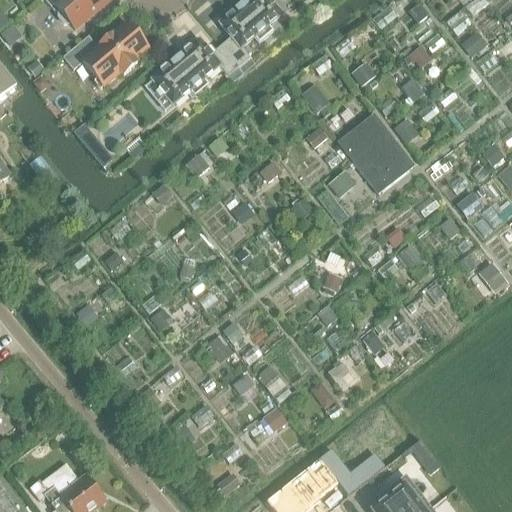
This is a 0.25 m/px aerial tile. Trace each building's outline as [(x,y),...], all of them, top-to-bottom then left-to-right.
[(75,33),(110,3),(107,0),(42,0),(51,11),(54,8),(59,14),(58,20),(64,26),(70,27),(75,33)] [(273,34),(268,28),(282,17),(267,0),(251,0),(244,6),(236,12),(236,13),(219,27),(231,40),(222,48),(240,70),(250,61),(241,51),(254,40),(259,46),(273,34)] [(418,8),(407,16),(416,27),(427,19),(418,8)] [(134,64),(148,52),(127,26),(113,38),(112,38),(99,49),(98,51),(88,39),(62,61),(73,73),(82,65),(103,90),(121,75),(123,78),(137,67),(134,64)] [(511,42),(502,50),(507,56),(511,52),(511,42)] [(203,82),(219,69),(228,80),(240,70),(222,48),(211,57),(199,43),(180,60),(179,60),(171,66),(171,67),(152,83),(172,108),(189,94),(194,100),(209,88),(203,82)] [(44,73),(36,63),(27,69),(27,70),(35,80),(36,79),(44,73)] [(0,100),(16,88),(0,67),(0,100)] [(49,88),(42,80),(38,82),(33,87),(40,96),(46,91),(49,88)] [(414,170),(374,118),(337,146),(378,198),(414,170)] [(97,144),(84,128),(74,137),(87,152),(97,144)] [(317,130),(304,141),(313,152),(326,141),(317,130)] [(133,163),(148,151),(146,149),(142,145),(128,157),(131,161),(133,163)] [(494,148),(482,158),(492,171),(504,162),(494,148)] [(0,185),(11,178),(0,161),(0,185)] [(511,173),(509,170),(497,180),(510,196),(511,193),(511,173)] [(344,175),(327,189),(338,202),(355,189),(344,175)] [(164,188),(152,197),(161,209),(173,200),(164,188)] [(511,211),(503,200),(492,209),(494,212),(497,209),(505,219),(511,212),(511,211)] [(245,207),(233,216),(242,228),(254,219),(245,207)] [(397,233),(387,241),(395,251),(405,243),(397,233)] [(116,256),(105,265),(113,275),(124,266),(116,256)] [(491,268),(478,278),(494,299),(508,289),(491,268)] [(201,295),(197,290),(189,296),(193,302),(201,295)] [(348,296),(331,308),(341,321),(357,309),(348,296)] [(372,337),(362,346),(373,360),(383,351),(372,337)] [(17,511),(0,489),(0,410),(4,407),(0,402),(0,384),(2,382),(0,379),(0,511),(17,511)] [(95,511),(105,504),(99,496),(86,479),(79,485),(65,468),(41,487),(39,484),(29,492),(39,505),(45,500),(54,511),(95,511)] [(232,478),(217,490),(225,501),(240,489),(232,478)] [(383,505),(374,511),(429,511),(430,511),(405,480),(379,500),(383,505)]
